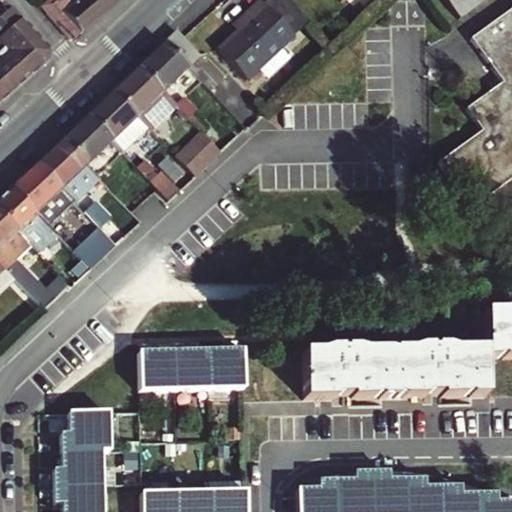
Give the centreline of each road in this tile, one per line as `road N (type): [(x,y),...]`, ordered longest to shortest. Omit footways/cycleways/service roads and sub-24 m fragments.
road 1 (residential): [(0,391),(263,148),(413,142),(412,37)]
road 2 (residential): [(267,511),(271,467),(289,450),(511,444)]
